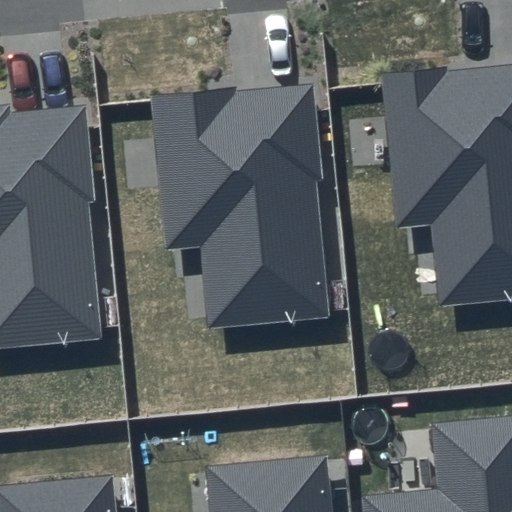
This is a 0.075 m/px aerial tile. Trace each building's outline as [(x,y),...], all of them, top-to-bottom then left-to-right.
[(511,64),(381,76),(397,227),(433,223),(442,307),(511,299),(511,64)] [(311,83),(150,98),(166,249),(202,245),(211,329),(332,316),(311,83)] [(83,103),(0,110),(0,346),(104,336),(83,103)] [(437,490),(359,499),(360,511),(511,511),(511,415),(430,424),(437,490)] [(210,511),(336,511),(331,455),(206,468),(210,511)] [(0,511),(122,511),(118,475),(0,486),(0,511)]
